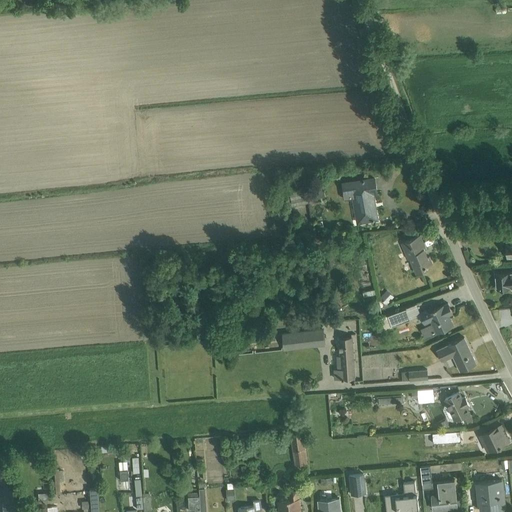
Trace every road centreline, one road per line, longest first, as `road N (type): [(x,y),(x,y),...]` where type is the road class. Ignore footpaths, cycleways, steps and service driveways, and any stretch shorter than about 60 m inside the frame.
road 1 (residential): [(409,137),(511,365)]
road 2 (unknown): [(511,372),(345,384),(334,380),(327,354)]
road 3 (track): [(355,0),(409,137)]
